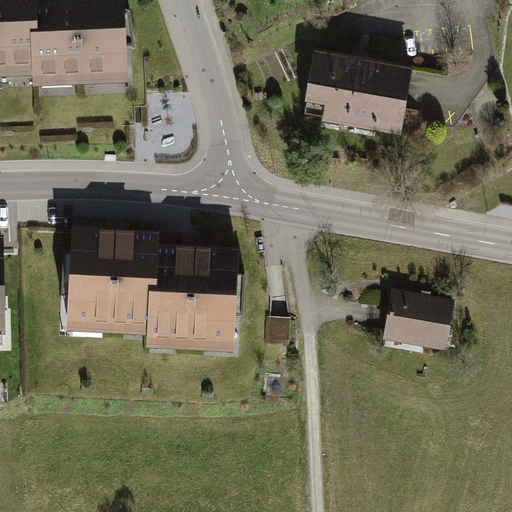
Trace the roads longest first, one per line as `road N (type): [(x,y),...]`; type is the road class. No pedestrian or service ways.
road 1 (track): [(319,511),(297,209)]
road 2 (tertiary): [(233,198),(511,247)]
road 3 (tertiary): [(0,187),(136,187),(233,198)]
road 4 (residential): [(185,0),(211,74),(233,198)]
